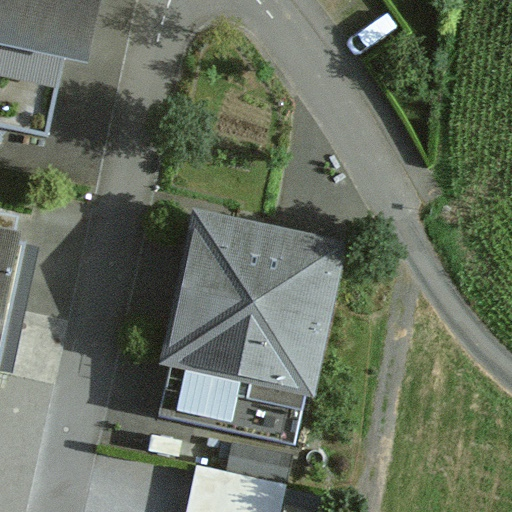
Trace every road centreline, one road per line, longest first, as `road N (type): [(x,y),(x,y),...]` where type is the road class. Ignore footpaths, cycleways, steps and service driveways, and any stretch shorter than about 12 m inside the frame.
road 1 (residential): [(65,509),(175,0)]
road 2 (residential): [(262,0),(314,59),(401,218)]
road 3 (track): [(401,218),(472,339),(511,379)]
